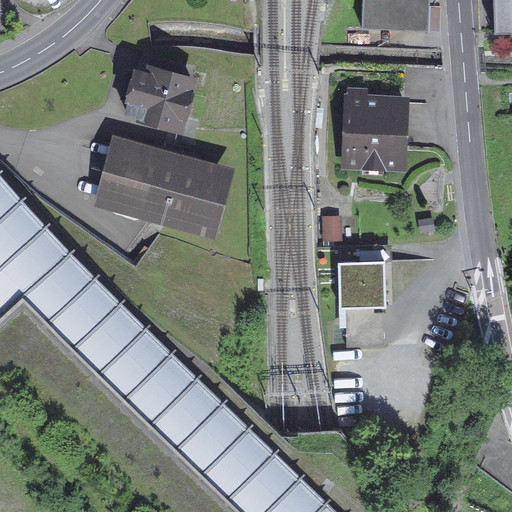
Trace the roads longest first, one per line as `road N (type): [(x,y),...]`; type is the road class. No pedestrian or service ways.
road 1 (motorway): [(262,511),(0,241)]
road 2 (unclassified): [(458,0),(485,261)]
road 3 (unknown): [(485,261),(426,342),(403,402),(388,416),(337,422)]
road 4 (motorway): [(0,348),(166,511)]
road 5 (motorway): [(0,424),(141,511)]
road 6 (unclassified): [(0,73),(48,47),(100,0)]
road 7 (motorway): [(511,379),(485,261)]
